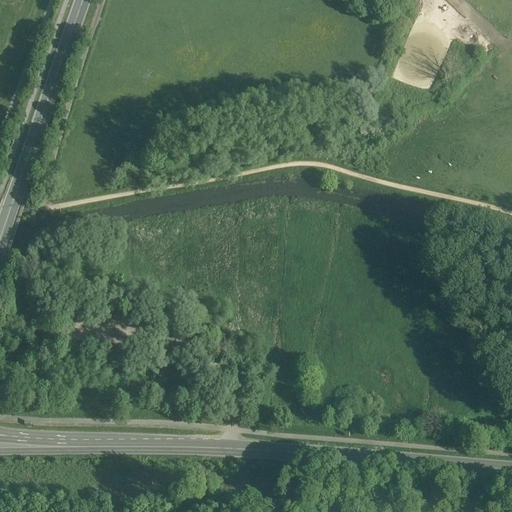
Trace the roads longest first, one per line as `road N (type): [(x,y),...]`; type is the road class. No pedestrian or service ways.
road 1 (secondary): [(511,467),(231,444),(25,440)]
road 2 (primary): [(83,0),(0,237)]
road 3 (track): [(31,211),(43,198),(103,0)]
road 4 (track): [(52,0),(0,128)]
